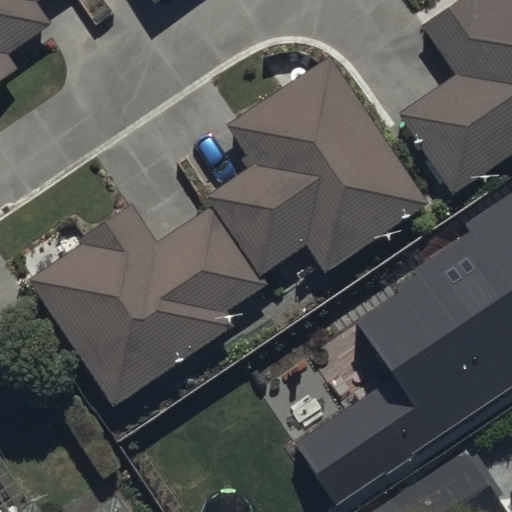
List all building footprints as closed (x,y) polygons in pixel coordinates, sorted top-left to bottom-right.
[(0,0),(0,82),(18,71),(6,54),(51,24),(37,3),(41,0),(0,0)] [(511,155),(511,0),(461,0),(423,25),(456,75),(398,113),(452,195),(511,155)] [(429,205),(329,58),(229,126),(255,165),(203,200),(258,281),(303,250),(322,278),(429,205)] [(259,289),(208,210),(156,243),(132,205),(79,239),(83,245),(27,281),(111,410),(236,328),(225,311),(259,289)] [(445,350),(484,408),(511,389),(511,263),(478,286),(497,316),(445,350)] [(431,360),(345,416),(394,490),(480,434),(431,360)] [(503,511),(465,449),(365,511),(503,511)] [(129,511),(115,493),(88,511),(37,511),(33,506),(24,511),(129,511)]
